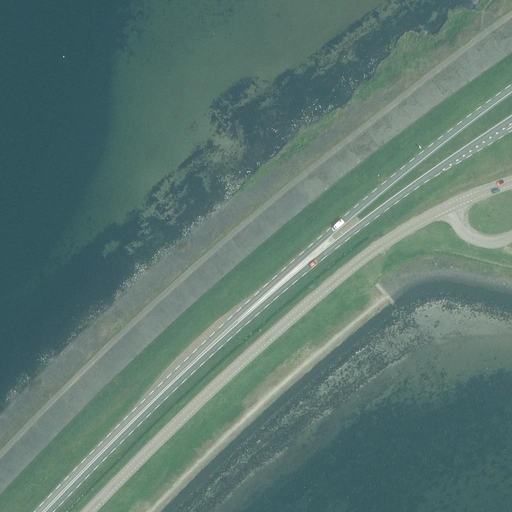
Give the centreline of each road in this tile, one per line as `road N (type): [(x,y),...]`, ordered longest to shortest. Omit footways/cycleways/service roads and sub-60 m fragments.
road 1 (tertiary): [(91,511),(321,290),(413,226),(511,182)]
road 2 (primary): [(291,274),(181,371),(44,511)]
road 3 (primary): [(511,89),(330,230),(291,274)]
road 4 (primary): [(291,274),(511,120)]
